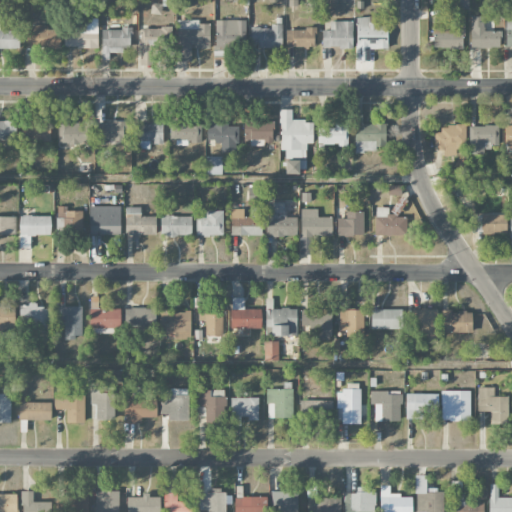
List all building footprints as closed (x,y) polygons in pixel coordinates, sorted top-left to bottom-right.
[(464,16),(453,16),(453,23),(433,23),(432,48),(463,49),(464,16)] [(470,16),(471,48),(500,48),(500,31),(483,31),(483,16),(470,16)] [(387,47),(388,24),(370,24),(370,17),(356,17),(356,61),(369,61),(370,47),(387,47)] [(199,20),(178,20),(178,44),(194,44),(194,49),(210,49),(209,24),(200,24),(199,20)] [(245,20),(235,20),(235,24),(214,24),(215,59),(230,59),(230,47),(246,47),(245,20)] [(322,30),(322,48),(352,48),(353,21),(330,21),(330,30),(322,30)] [(98,23),(65,22),(64,48),(98,48),(98,23)] [(48,24),(29,25),(29,48),(60,47),(60,28),(48,28),(48,24)] [(282,47),(282,24),(271,24),(271,28),(251,28),(251,47),(282,47)] [(140,60),(150,60),(150,56),(159,56),(159,39),(169,39),(169,28),(141,27),(140,60)] [(102,28),(101,59),(109,60),(109,51),(130,51),(131,29),(102,28)] [(314,47),(315,29),(286,28),(286,47),(314,47)] [(19,30),(0,29),(0,48),(19,49),(19,30)] [(313,121),(292,121),(292,109),(280,109),(280,150),(285,150),(285,159),(306,159),(306,143),(313,143),(313,121)] [(207,142),(221,142),(220,152),(237,152),(238,126),(228,126),(228,120),(208,119),(207,142)] [(127,121),(91,121),(91,124),(69,124),(69,120),(58,120),(58,143),(68,142),(68,145),(93,144),(93,143),(127,142),(127,121)] [(162,120),(153,120),(153,124),(136,124),(137,149),(149,148),(149,142),(163,142),(162,120)] [(170,121),(170,141),(201,140),(200,120),(170,121)] [(0,121),(0,140),(16,140),(16,121),(0,121)] [(51,140),(50,122),(22,122),(22,140),(51,140)] [(273,144),(273,122),(244,122),(244,143),(273,144)] [(318,127),(318,145),(347,145),(347,123),(334,123),(334,127),(318,127)] [(354,150),(385,151),(386,124),(355,123),(354,150)] [(466,149),(465,125),(440,125),(441,132),(434,133),(434,149),(443,149),(443,156),(456,155),(456,149),(466,149)] [(498,126),(469,125),(468,154),(483,155),(483,144),(497,144),(498,126)] [(221,156),(206,157),(206,174),(221,174),(221,156)] [(286,174),(299,174),(299,167),(306,167),(306,160),(285,160),(286,174)] [(297,202),(268,202),(267,236),(297,236),(297,202)] [(90,235),(120,235),(120,206),(90,206),(90,235)] [(231,235),(262,235),(262,206),(250,206),(250,217),(243,217),(243,209),(231,209),(231,235)] [(125,234),(156,235),(156,216),(141,216),(141,207),(126,207),(125,234)] [(375,235),(405,235),(405,216),(388,216),(388,208),(375,208),(375,235)] [(331,217),(318,217),(317,209),(301,209),(301,236),(332,236),(331,217)] [(196,217),(196,236),(223,236),(223,210),(206,210),(206,217),(196,217)] [(337,218),(337,235),(363,235),(363,211),(346,212),(346,218),(337,218)] [(50,215),(19,216),(20,247),(30,247),(30,235),(51,235),(50,215)] [(191,236),(191,215),(160,216),(161,236),(191,236)] [(482,215),(482,234),(506,233),(506,215),(482,215)] [(230,328),(261,329),(261,309),(243,309),(243,298),(231,298),(230,328)] [(19,304),(20,329),(50,328),(49,307),(37,307),(37,304),(19,304)] [(82,335),(82,306),(58,306),(58,321),(64,321),(65,335),(82,335)] [(89,328),(120,328),(121,309),(90,308),(89,328)] [(124,326),(155,327),(155,308),(125,308),(124,326)] [(221,336),(222,309),(198,308),(198,321),(206,321),(205,336),(221,336)] [(436,343),(437,309),(413,308),(412,334),(426,334),(425,342),(436,343)] [(363,337),(364,310),(338,309),(338,330),(346,330),(345,337),(363,337)] [(402,329),(401,309),(371,310),(371,330),(402,329)] [(331,339),(331,311),(301,310),(301,325),(309,326),(309,333),(319,333),(319,338),(331,339)] [(190,311),(160,311),(160,336),(174,335),(174,339),(190,338),(190,311)] [(442,333),(472,333),(472,311),(441,311),(442,333)] [(278,360),(278,341),(264,341),(264,360),(278,360)] [(360,423),(360,383),(346,383),(346,391),(337,391),(337,423),(360,423)] [(114,419),(113,389),(106,390),(106,384),(91,385),(91,420),(114,419)] [(478,411),(490,411),(490,424),(508,423),(508,396),(494,397),(494,387),(477,387),(478,411)] [(293,418),(292,388),(267,389),(267,419),(293,418)] [(160,413),(168,414),(168,420),(187,420),(188,389),(160,389),(160,413)] [(205,406),(205,424),(224,423),(223,390),(195,390),(195,406),(205,406)] [(470,390),(442,390),(441,421),(470,421),(470,390)] [(401,421),(400,392),(371,392),(371,404),(374,404),(374,421),(401,421)] [(438,412),(438,394),(406,393),(405,419),(422,419),(422,412),(438,412)] [(84,423),(84,396),(54,395),(54,409),(66,410),(66,422),(84,423)] [(258,398),(230,398),(230,425),(240,425),(240,419),(258,419),(258,398)] [(157,399),(125,399),(124,423),(141,424),(141,418),(156,418),(157,399)] [(330,418),(331,400),(300,400),(300,418),(330,418)] [(51,403),(19,402),(18,420),(50,420),(51,403)] [(511,511),(511,497),(498,498),(498,484),(489,484),(489,511),(511,511)] [(411,511),(412,495),(389,495),(390,486),(380,486),(379,511),(411,511)] [(225,511),(225,490),(209,489),(209,492),(199,492),(199,510),(207,510),(206,511),(225,511)] [(416,511),(443,511),(444,489),(416,489),(416,511)] [(22,511),(49,511),(50,511),(59,511),(59,502),(33,502),(33,491),(22,491),(22,511)] [(297,511),(298,492),(271,491),(271,505),(281,505),(281,511),(297,511)] [(118,511),(118,493),(72,494),(72,511),(96,511),(118,511)] [(357,493),(344,493),(344,511),(372,511),(373,502),(356,502),(357,493)] [(16,494),(0,494),(0,511),(17,511),(16,494)] [(127,496),(127,511),(160,511),(160,497),(149,497),(149,496),(127,496)] [(265,511),(265,496),(235,497),(235,511),(265,511)] [(340,511),(340,497),(307,497),(306,511),(330,511),(331,511),(340,511)] [(483,511),(483,503),(463,504),(463,497),(454,497),(454,511),(483,511)]
